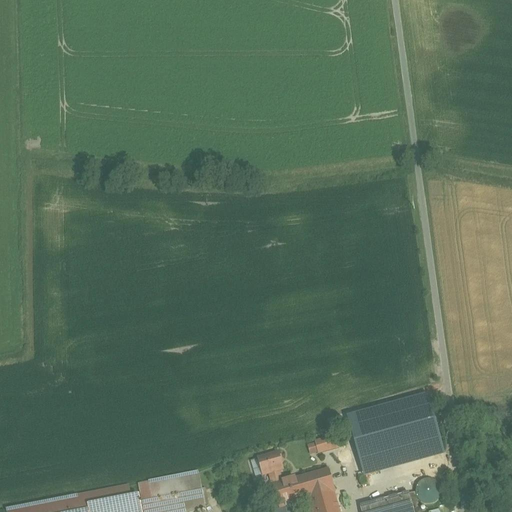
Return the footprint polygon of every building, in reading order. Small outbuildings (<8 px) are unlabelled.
[(390,430),(367,437),(379,481),(403,475),(390,430)] [(335,437),(316,443),(319,454),(339,449),(335,437)] [(328,470),(282,483),(279,472),(283,471),(281,464),(282,464),(279,453),(259,459),(263,476),(269,475),(273,487),(273,486),(278,502),(280,510),(310,502),(335,495),(335,494),(328,470)] [(199,474),(159,482),(85,496),(88,511),(191,511),(206,509),(199,474)] [(428,480),(424,481),(423,481),(420,483),(417,486),(416,489),(416,493),(417,497),(418,500),(419,502),(421,503),(425,505),(429,505),(432,505),(434,504),(437,502),(440,499),(441,495),(441,493),(441,490),(440,487),(438,484),(436,482),(432,480),(430,480),(428,480)] [(339,511),(335,495),(310,502),(312,511),(339,511)] [(413,511),(408,495),(361,508),(362,511),(413,511)]
